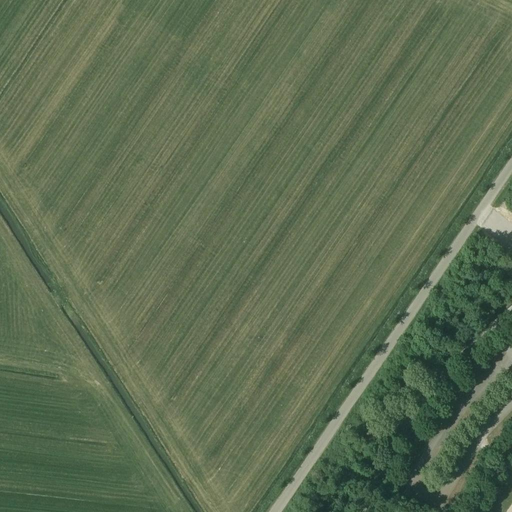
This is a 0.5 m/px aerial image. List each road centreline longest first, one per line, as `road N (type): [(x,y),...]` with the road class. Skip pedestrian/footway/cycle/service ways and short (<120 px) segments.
road 1 (unclassified): [(274,511),(511,164)]
road 2 (unclassified): [(376,470),(443,377),(511,314)]
